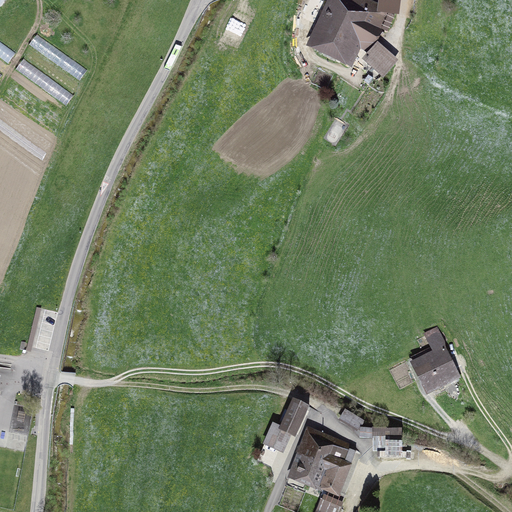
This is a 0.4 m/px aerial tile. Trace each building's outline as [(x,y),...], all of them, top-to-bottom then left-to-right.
[(381,9),(363,0),(335,0),(313,44),(346,60),(353,45),(361,49),(360,50),(369,55),(389,13),(381,12),(381,9)] [(381,12),(389,13),(395,14),(397,0),(382,0),(381,9),(381,12)] [(35,37),(29,48),(83,78),(89,67),(35,37)] [(0,39),(0,56),(9,63),(17,52),(0,39)] [(364,60),(383,77),(393,66),(374,49),(369,55),(364,60)] [(17,69),(66,106),(74,96),(25,58),(17,69)] [(37,344),(43,307),(36,306),(30,343),(37,344)] [(411,360),(428,392),(458,375),(440,343),(443,341),(436,328),(426,334),(433,347),(411,360)] [(280,426),(289,430),(297,434),(310,406),(294,398),(290,406),(280,426)] [(271,468),(289,430),(280,426),(275,423),(257,461),(271,468)] [(361,428),(361,436),(372,436),(372,428),(361,428)] [(296,475),(339,492),(349,465),(351,466),(357,450),(354,445),(314,430),(296,475)] [(377,457),(399,456),(398,445),(377,445),(377,457)] [(319,511),(338,511),(345,497),(328,490),(319,511)]
